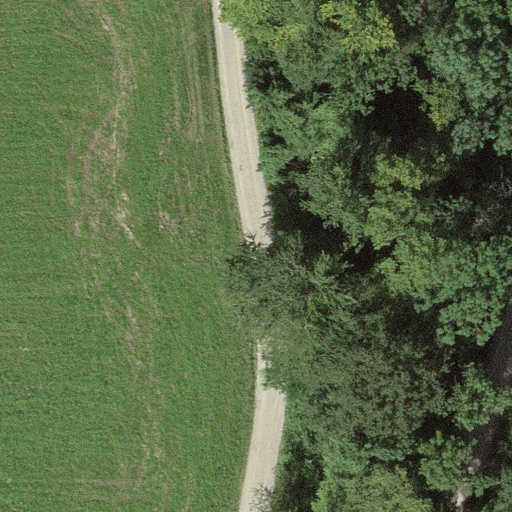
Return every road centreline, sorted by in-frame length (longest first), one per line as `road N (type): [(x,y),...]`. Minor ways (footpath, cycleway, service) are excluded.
road 1 (track): [(238,0),(277,323),(267,511)]
road 2 (track): [(511,330),(451,511)]
